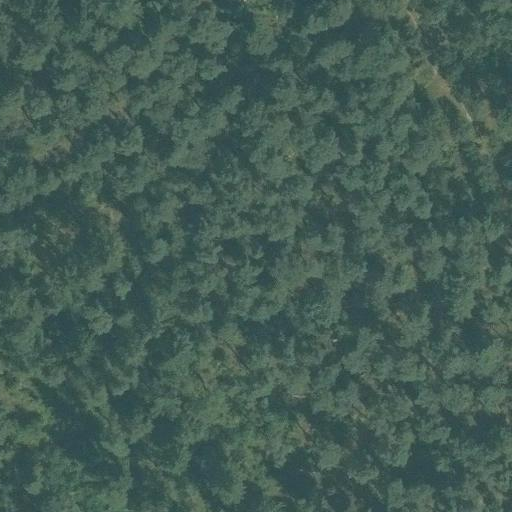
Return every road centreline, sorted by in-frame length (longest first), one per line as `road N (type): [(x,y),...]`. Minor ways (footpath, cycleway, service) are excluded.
road 1 (track): [(0,239),(222,141),(446,85)]
road 2 (track): [(401,0),(498,164),(500,212),(490,256),(511,293)]
